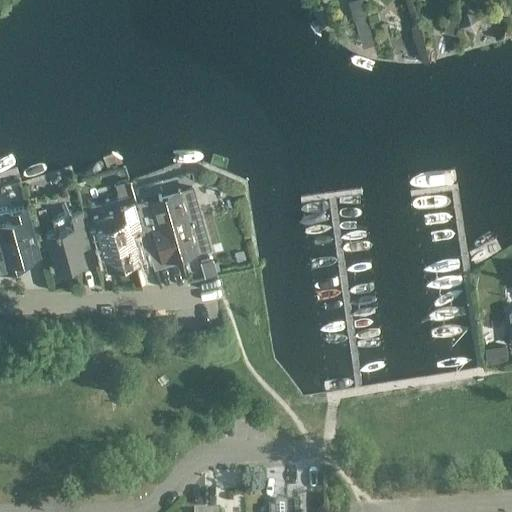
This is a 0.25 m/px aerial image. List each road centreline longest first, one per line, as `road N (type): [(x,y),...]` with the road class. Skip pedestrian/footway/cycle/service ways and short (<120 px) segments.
road 1 (residential): [(85,511),(147,510),(201,451),(316,452)]
road 2 (residential): [(0,308),(161,303),(219,291)]
road 3 (residential): [(511,501),(363,511)]
